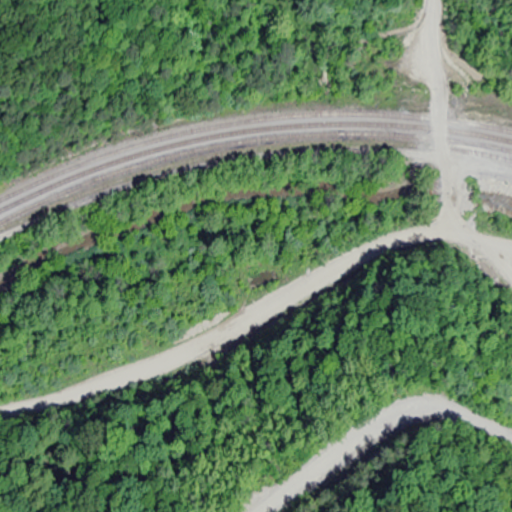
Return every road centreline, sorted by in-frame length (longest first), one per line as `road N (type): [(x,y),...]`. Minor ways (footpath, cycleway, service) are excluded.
road 1 (residential): [(511,247),(432,235),(389,243),(181,358),(0,415)]
road 2 (residential): [(511,250),(499,283),(511,293),(496,390),(436,368),(383,372),(324,400),(204,511)]
road 3 (residential): [(445,236),(449,167),(434,0)]
